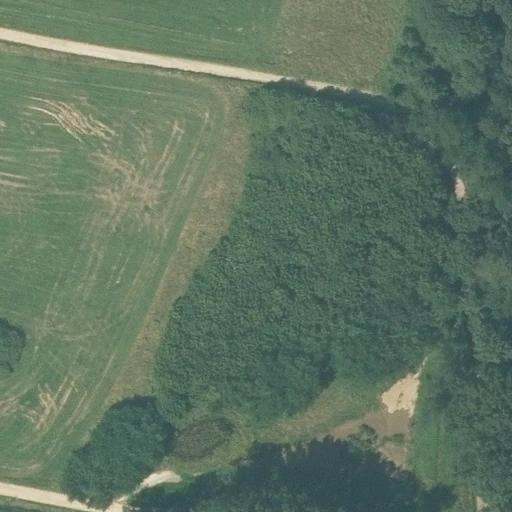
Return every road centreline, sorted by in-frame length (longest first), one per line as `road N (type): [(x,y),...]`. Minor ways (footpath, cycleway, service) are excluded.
road 1 (track): [(489,511),(466,221),(452,169),(420,123),(364,97),(0,33)]
road 2 (track): [(133,511),(0,488)]
